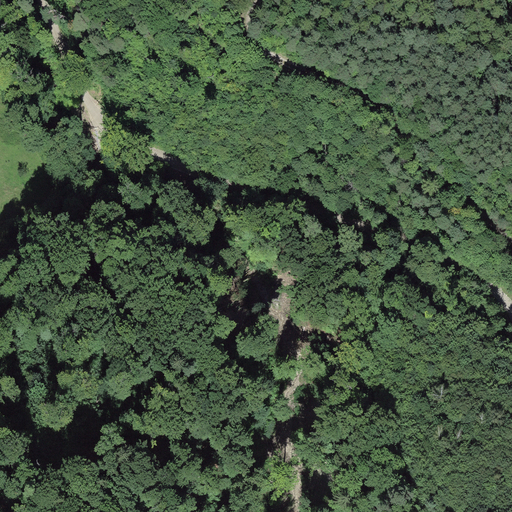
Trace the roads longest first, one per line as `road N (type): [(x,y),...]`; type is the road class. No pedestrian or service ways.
road 1 (track): [(511,309),(448,257),(155,156),(105,123)]
road 2 (track): [(258,0),(251,13),(258,45),(368,100),(456,194),(511,239)]
road 3 (track): [(105,123),(80,88),(43,0)]
